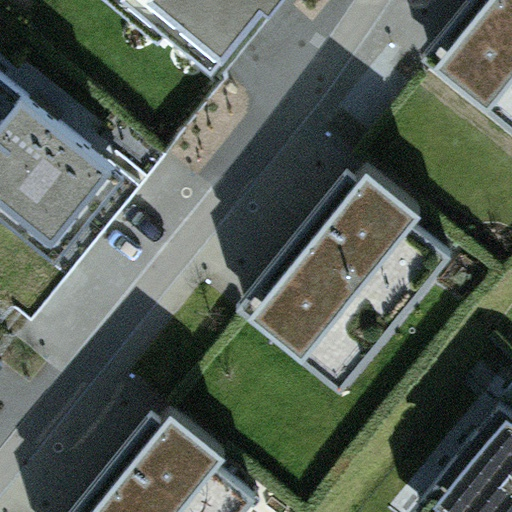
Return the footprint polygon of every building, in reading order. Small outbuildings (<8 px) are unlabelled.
[(132,0),(211,65),(262,0),(263,0),(270,4),(273,0),(132,0)] [(511,0),(473,0),(431,51),(511,117),(511,0)] [(0,195),(41,231),(109,152),(0,59),(0,195)] [(364,158),(247,300),(337,375),(446,244),(406,212),(416,200),(364,158)] [(511,511),(511,405),(498,394),(408,505),(415,511),(511,511)] [(168,398),(73,511),(225,511),(249,484),(209,452),(219,440),(168,398)]
